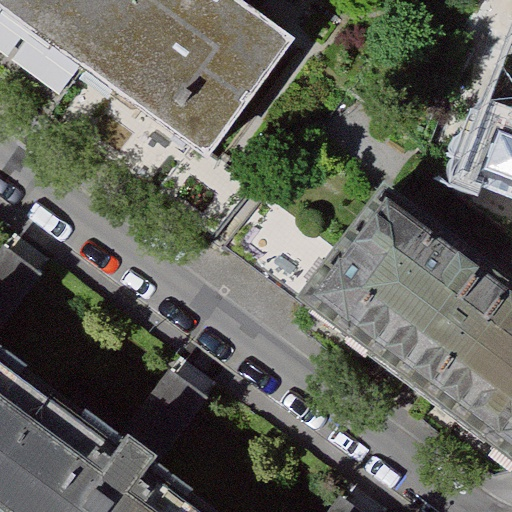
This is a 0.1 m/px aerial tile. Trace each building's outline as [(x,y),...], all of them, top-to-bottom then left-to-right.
[(12,0),(95,59),(136,0),(12,0)] [(136,0),(95,59),(216,146),(296,35),(247,0),(136,0)] [(475,176),(511,190),(511,124),(498,119),(475,176)] [(511,274),(393,187),(319,292),(511,443),(511,274)] [(0,452),(45,392),(0,359),(0,452)] [(0,507),(6,511),(208,511),(147,467),(161,449),(130,426),(116,445),(45,392),(0,452),(0,507)] [(326,511),(355,511),(334,500),(326,511)]
